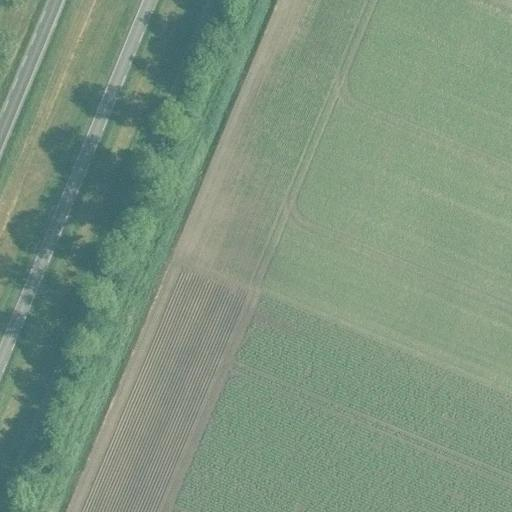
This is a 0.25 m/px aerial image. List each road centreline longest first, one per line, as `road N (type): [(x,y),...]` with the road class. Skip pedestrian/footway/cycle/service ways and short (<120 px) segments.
road 1 (primary): [(0,355),(144,0)]
road 2 (primary): [(51,0),(0,124)]
